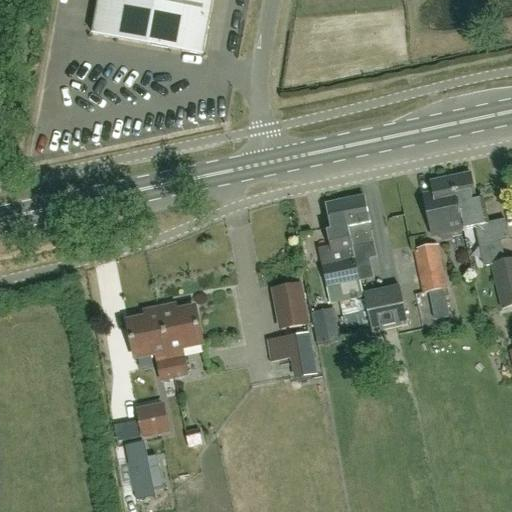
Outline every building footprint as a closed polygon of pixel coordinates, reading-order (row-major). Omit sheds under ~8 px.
[(202,56),(212,0),(98,0),(92,35),(202,56)] [(365,0),(378,4),(359,5),(359,14),(368,14),(368,24),(378,23),(383,6),(384,19),(387,9),(397,12),(396,0),(365,0)] [(458,218),(461,232),(475,229),(484,269),(491,267),(502,311),(511,308),(511,261),(505,263),(500,243),(509,241),(504,221),(488,225),(482,201),(475,202),(468,176),(451,180),(460,218),(458,218)] [(460,218),(451,180),(429,185),(434,204),(424,207),(432,239),(461,232),(458,218),(460,218)] [(342,201),(353,248),(374,243),(369,224),(370,224),(363,196),(342,201)] [(353,248),(342,201),(326,205),(326,204),(325,205),(331,231),(326,232),(331,254),(340,252),(343,263),(322,268),(331,305),(364,297),(353,248)] [(490,205),(493,221),(506,219),(504,203),(490,205)] [(438,246),(415,251),(424,294),(428,293),(430,292),(435,317),(446,315),(443,297),(447,296),(445,289),(447,289),(438,246)] [(281,330),(307,325),(307,324),(299,286),(274,291),(281,330)] [(408,325),(400,286),(365,294),(373,333),(408,325)] [(459,327),(447,329),(480,511),(511,511),(511,482),(498,405),(497,405),(476,288),(452,292),(459,327)] [(176,350),(201,345),(193,309),(160,316),(173,379),(186,377),(182,359),(178,360),(176,350)] [(173,379),(160,316),(126,323),(134,359),(159,354),(161,363),(156,364),(160,382),(173,379)] [(271,369),(220,377),(241,511),(348,511),(320,336),(267,344),(271,369)] [(142,438),(168,433),(163,407),(137,412),(142,438)] [(192,453),(209,453),(209,439),(192,439),(192,453)] [(125,448),(135,495),(153,491),(143,444),(125,448)] [(217,511),(216,500),(171,507),(172,511),(217,511)]
